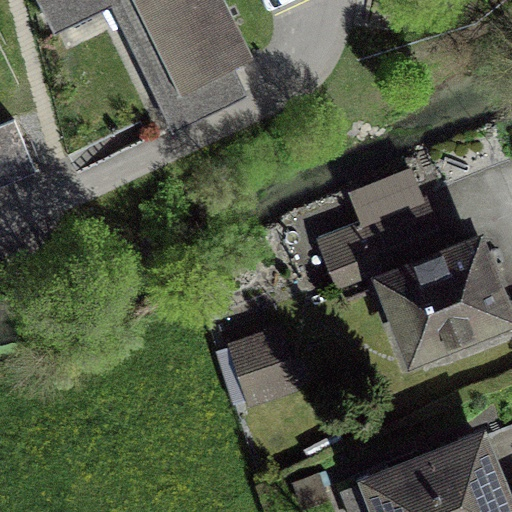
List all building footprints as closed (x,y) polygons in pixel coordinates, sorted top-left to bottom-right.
[(42,0),(50,16),(83,0),(114,0),(173,124),(225,99),(219,87),(214,75),(252,57),(225,0),(42,0)] [(0,183),(35,169),(14,118),(0,123),(0,183)] [(353,212),(357,223),(319,238),(335,278),(367,265),(384,308),(398,302),(416,348),(505,313),(473,234),(442,246),(418,186),(353,212)] [(274,331),(236,344),(252,392),(291,379),(274,331)] [(467,442),(372,477),(385,511),(511,511),(511,493),(489,501),(467,442)]
